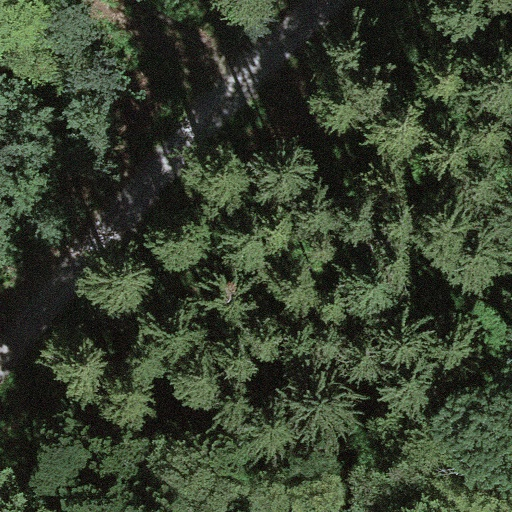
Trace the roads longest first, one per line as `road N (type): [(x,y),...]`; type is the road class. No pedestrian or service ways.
road 1 (track): [(0,367),(252,82)]
road 2 (track): [(252,82),(167,49),(82,0)]
road 3 (track): [(252,82),(346,0)]
